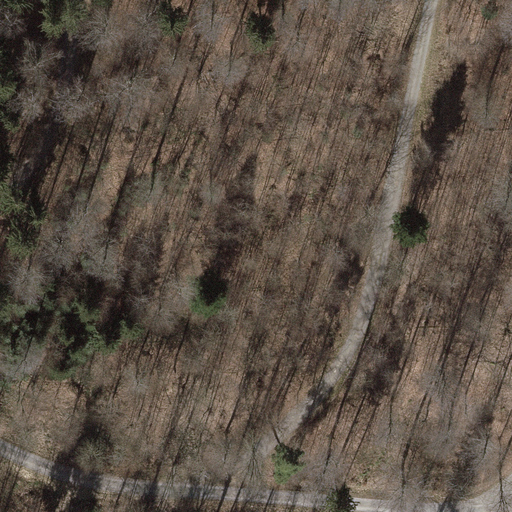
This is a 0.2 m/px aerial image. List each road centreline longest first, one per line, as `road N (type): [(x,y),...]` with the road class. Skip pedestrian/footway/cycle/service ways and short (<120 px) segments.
road 1 (track): [(433,0),(369,296),(338,359),(292,419),(195,498)]
road 2 (track): [(195,498),(451,511)]
road 3 (track): [(0,189),(37,144),(65,77),(76,0)]
road 4 (track): [(0,450),(31,467),(102,485),(195,498)]
